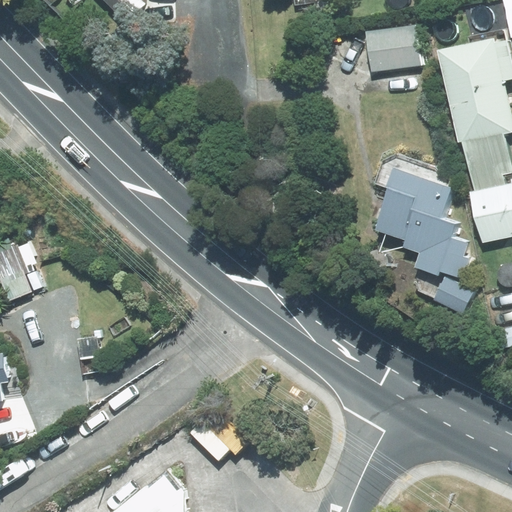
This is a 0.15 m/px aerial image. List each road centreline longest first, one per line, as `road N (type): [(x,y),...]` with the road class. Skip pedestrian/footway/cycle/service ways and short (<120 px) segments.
road 1 (primary): [(0,51),(204,249),(290,317),(409,393)]
road 2 (unclassified): [(346,511),(409,393)]
road 3 (residential): [(239,119),(223,0)]
